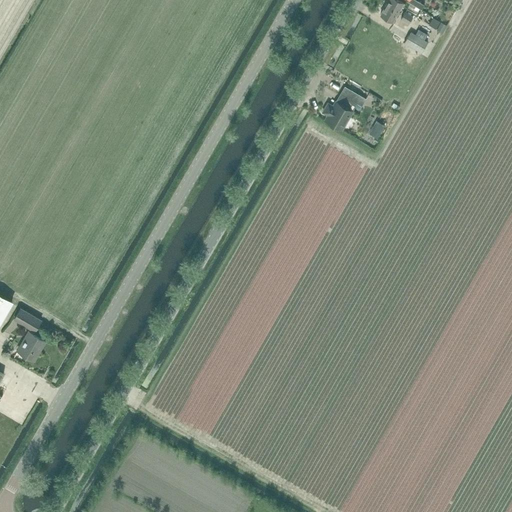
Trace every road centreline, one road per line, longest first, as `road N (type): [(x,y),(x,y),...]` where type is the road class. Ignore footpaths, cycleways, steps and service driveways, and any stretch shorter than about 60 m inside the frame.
road 1 (unclassified): [(54,511),(352,0)]
road 2 (tertiary): [(0,510),(294,0)]
